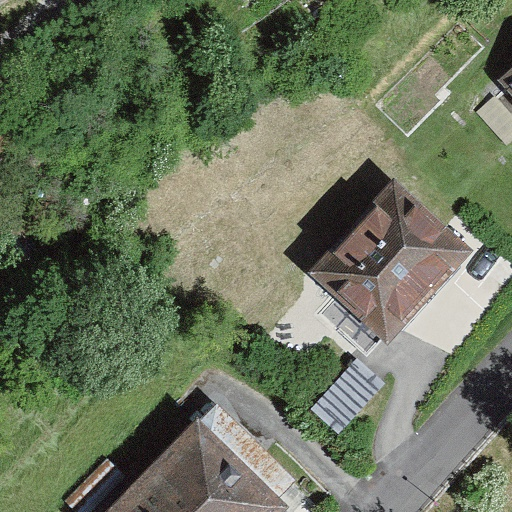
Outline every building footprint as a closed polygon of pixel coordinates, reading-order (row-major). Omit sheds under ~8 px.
[(511,53),(465,91),(511,148),(511,147),(511,53)] [(437,258),(368,187),(272,279),(341,350),(437,258)] [(313,398),(334,427),(389,386),(368,358),(313,398)] [(200,424),(263,496),(285,477),(222,405),(200,424)] [(259,511),(269,503),(181,412),(77,511),(259,511)]
